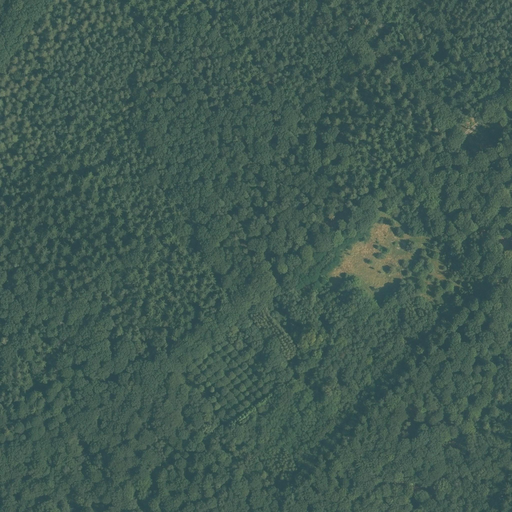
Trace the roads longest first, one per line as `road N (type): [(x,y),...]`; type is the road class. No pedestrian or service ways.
road 1 (tertiary): [(0,474),(67,439),(511,97)]
road 2 (track): [(306,0),(464,134)]
